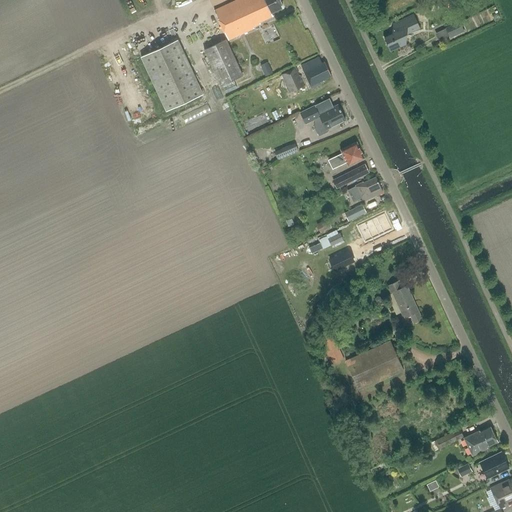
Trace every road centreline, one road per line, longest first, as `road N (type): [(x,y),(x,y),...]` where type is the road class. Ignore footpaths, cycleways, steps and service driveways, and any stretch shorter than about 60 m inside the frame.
road 1 (tertiary): [(511,438),(303,0)]
road 2 (residential): [(511,347),(350,0)]
